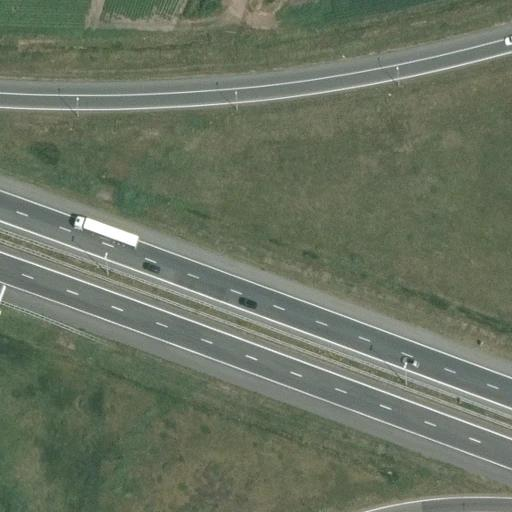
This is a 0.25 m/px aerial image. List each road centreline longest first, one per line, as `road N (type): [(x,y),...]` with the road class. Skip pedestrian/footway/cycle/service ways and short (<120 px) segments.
road 1 (motorway): [(511,396),(0,207)]
road 2 (motorway): [(0,268),(511,455)]
road 3 (motorway): [(511,45),(251,95),(0,101)]
